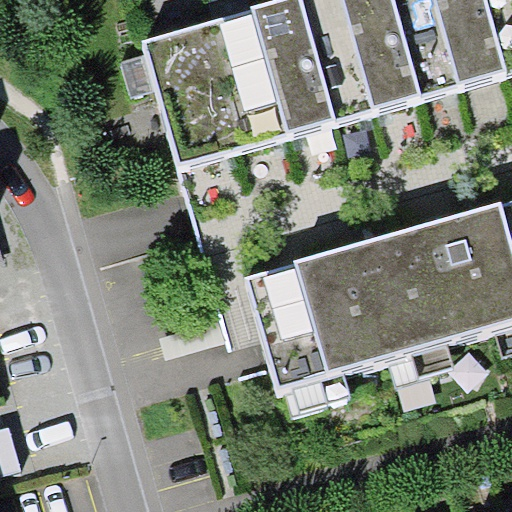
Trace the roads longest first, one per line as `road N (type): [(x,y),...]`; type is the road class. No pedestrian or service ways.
road 1 (residential): [(0,152),(55,249),(128,511)]
road 2 (unknown): [(251,511),(511,433)]
